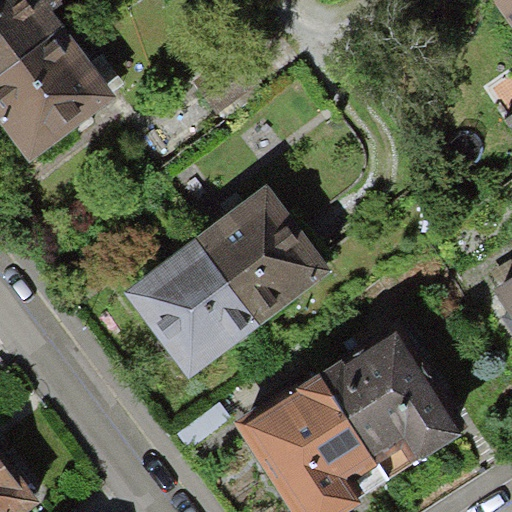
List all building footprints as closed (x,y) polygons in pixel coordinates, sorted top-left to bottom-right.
[(0,0),(0,119),(31,161),(115,98),(41,0),(0,0)] [(511,0),(493,0),(511,26),(511,0)] [(309,69),(248,109),(270,143),(331,102),(309,69)] [(126,291),(187,376),(333,270),(272,186),(126,291)] [(511,279),(496,290),(511,315),(511,279)] [(320,371),(387,478),(461,433),(396,333),(347,364),(342,357),(320,371)] [(387,478),(320,371),(237,423),(292,511),(346,511),(359,504),(355,498),(387,478)] [(0,511),(27,511),(41,502),(0,449),(0,511)]
